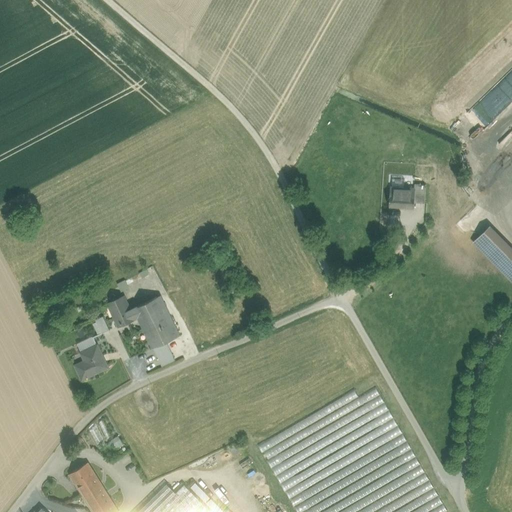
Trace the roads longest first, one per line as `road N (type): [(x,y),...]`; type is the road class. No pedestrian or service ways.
road 1 (unclassified): [(468,511),(339,298),(102,403),(9,511)]
road 2 (track): [(109,0),(257,136),(339,298)]
